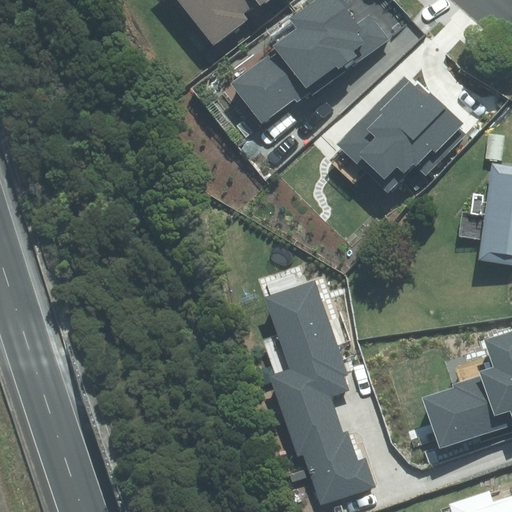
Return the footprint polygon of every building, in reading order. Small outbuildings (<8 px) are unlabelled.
[(162,0),(206,50),(263,0),(162,0)] [(261,58),(217,95),(236,117),(282,77),(294,91),(391,8),(384,0),(310,0),(253,49),(261,58)] [(459,122),(401,69),(333,144),(378,185),(408,151),(422,163),(459,122)] [(506,137),(489,136),(487,163),(505,164),(506,137)] [(511,170),(496,169),(486,266),(511,268),(511,170)] [(341,378),(300,273),(242,295),(267,359),(239,369),(272,454),(288,448),(308,500),(357,481),(321,386),(341,378)] [(464,375),(405,394),(424,455),(511,428),(511,328),(455,346),(464,375)] [(511,511),(511,502),(495,508),(489,492),(450,505),(452,511),(511,511)]
